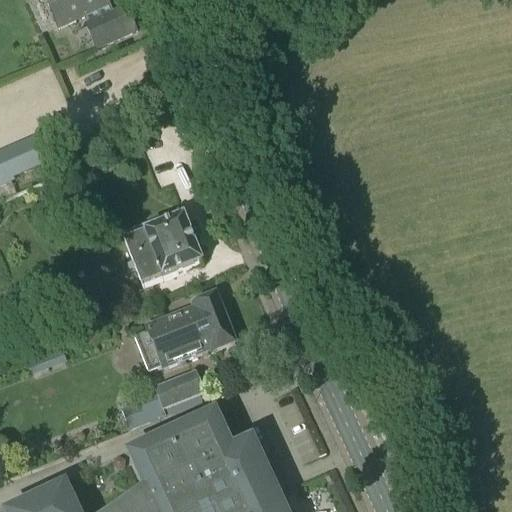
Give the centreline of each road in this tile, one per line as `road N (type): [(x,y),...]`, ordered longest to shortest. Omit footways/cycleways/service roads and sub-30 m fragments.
road 1 (residential): [(0,502),(321,370)]
road 2 (tertiary): [(321,370),(197,51)]
road 3 (tertiary): [(386,511),(321,370)]
road 4 (unknown): [(308,511),(254,396)]
